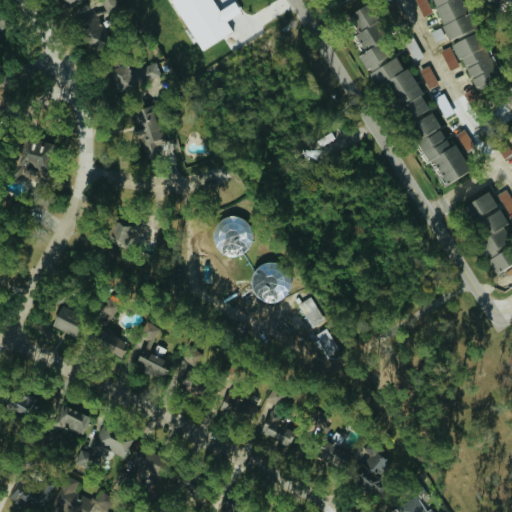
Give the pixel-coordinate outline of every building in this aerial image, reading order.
[(101,0),(103,4),(80,11),(89,42),(101,39),(98,30),(100,30),(95,15),(119,8),(116,0),(101,0)] [(172,0),(199,50),(233,32),(227,19),(241,12),(235,0),(218,9),(213,0),(172,0)] [(364,67),(390,53),(382,37),(373,20),(380,16),(371,0),(346,13),(357,32),(353,34),(362,52),(357,54),(364,67)] [(416,0),(424,15),(433,10),(427,0),(416,0)] [(432,0),(446,38),(475,27),(464,0),(432,0)] [(486,0),(492,8),(504,0),(486,0)] [(473,87),(498,75),(477,30),(452,42),(473,87)] [(442,49),(449,69),(459,66),(451,46),(442,49)] [(368,71),(377,86),(384,81),(407,120),(429,107),(398,54),(368,71)] [(128,64),(110,67),(113,87),(161,81),(158,62),(128,66),(128,64)] [(429,87),(439,83),(429,64),(420,69),(429,87)] [(166,143),(157,106),(132,112),(139,138),(141,138),(144,149),(166,143)] [(455,142),(450,145),(431,111),(408,125),(443,184),(470,169),(455,142)] [(50,140),(12,138),(9,174),(34,176),(35,168),(48,169),(50,140)] [(511,209),(511,197),(508,188),(499,192),(507,212),(511,209)] [(487,251),(511,239),(504,225),(508,223),(499,206),(497,207),(489,190),(463,203),(487,251)] [(111,224),(110,243),(132,244),(133,225),(111,224)] [(511,263),(511,256),(508,248),(487,257),(494,272),(511,263)] [(286,297),(283,276),(274,278),(272,263),(250,267),(255,302),(286,297)] [(312,326),(324,320),(312,296),(300,303),(312,326)] [(51,325),(72,334),(81,312),(60,304),(51,325)] [(163,379),(173,357),(151,347),(162,324),(148,318),(141,333),(147,336),(133,365),(163,379)] [(127,340),(98,327),(91,343),(120,356),(127,340)] [(203,354),(192,347),(186,357),(196,364),(203,354)] [(211,406),(250,421),(260,397),(244,391),(242,397),(230,393),(231,388),(220,384),(211,406)] [(14,389),(7,408),(27,415),(34,395),(14,389)] [(102,424),(90,452),(77,446),(83,434),(83,435),(91,416),(61,404),(53,425),(55,425),(49,439),(75,449),(70,461),(94,471),(104,447),(124,456),(132,437),(102,424)] [(260,432),(283,441),(291,419),(269,410),(260,432)] [(390,460),(381,455),(383,449),(367,442),(362,453),(365,455),(353,481),(375,491),(390,460)] [(434,511),(431,506),(427,509),(417,493),(394,507),(397,511),(434,511)]
